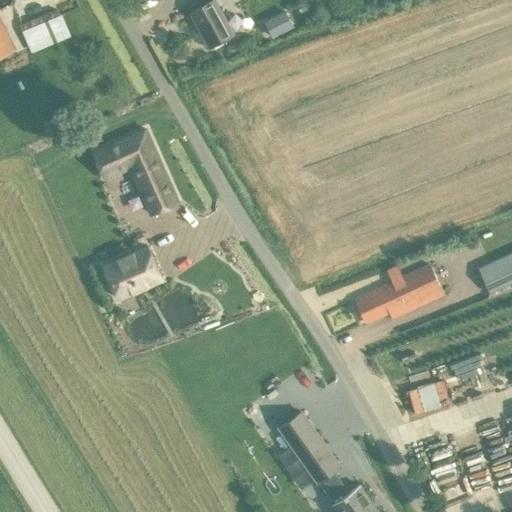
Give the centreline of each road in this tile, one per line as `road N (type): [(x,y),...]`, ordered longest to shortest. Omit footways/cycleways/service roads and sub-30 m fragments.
road 1 (unclassified): [(422,511),(112,0)]
road 2 (unknown): [(511,400),(382,447)]
